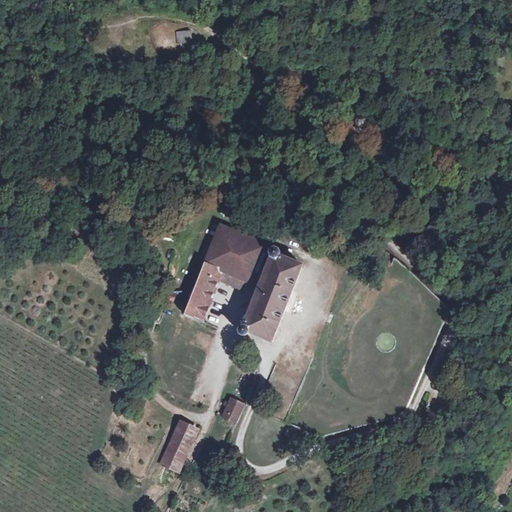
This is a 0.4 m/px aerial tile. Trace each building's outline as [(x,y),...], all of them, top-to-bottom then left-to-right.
[(190,30),(176,31),(177,43),(191,42),(190,30)] [(240,235),(220,226),(211,250),(185,315),(202,323),(219,279),(222,271),(248,282),(249,283),(251,277),(263,282),(244,327),(243,327),(241,329),(241,332),(242,335),(244,336),(248,335),(250,333),(272,342),(303,266),(280,256),(281,254),(280,251),(276,249),(273,250),(272,254),(273,257),(267,271),(260,268),(268,248),(258,243),(260,237),(242,230),(240,235)] [(245,290),(248,282),(222,271),(219,279),(245,290)] [(231,401),(227,409),(239,416),(244,407),(231,401)] [(236,422),(239,416),(227,409),(224,416),(236,422)] [(180,423),(161,465),(178,473),(198,431),(180,423)]
